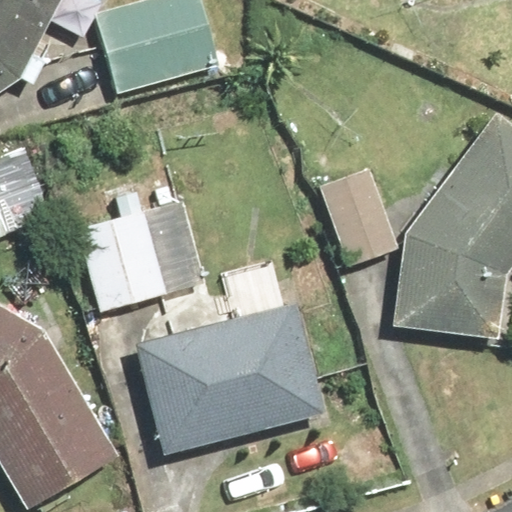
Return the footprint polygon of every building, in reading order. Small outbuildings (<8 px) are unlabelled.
[(0,0),(0,92),(14,84),(54,0),(0,0)] [(197,0),(155,0),(93,19),(117,94),(217,64),(197,0)] [(511,266),(511,134),(488,116),(396,237),(386,327),(492,338),(498,284),(511,266)] [(180,202),(74,234),(99,315),(205,282),(180,202)] [(131,348),(158,459),(321,419),(294,309),(131,348)] [(111,458),(36,332),(0,312),(0,478),(20,511),(111,458)]
